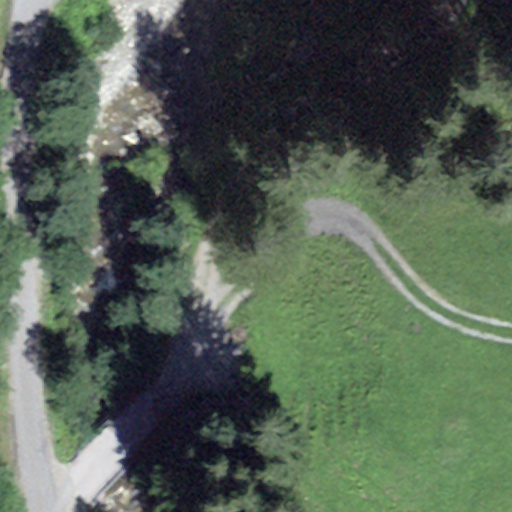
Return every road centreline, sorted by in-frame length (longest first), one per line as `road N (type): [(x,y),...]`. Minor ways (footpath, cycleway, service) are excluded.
road 1 (track): [(511,333),(438,310),(353,222),(312,212),(198,313),(185,358),(37,511)]
road 2 (unclassified): [(30,0),(19,207),(38,511)]
road 3 (track): [(456,0),(338,97),(246,189),(222,224),(198,313)]
